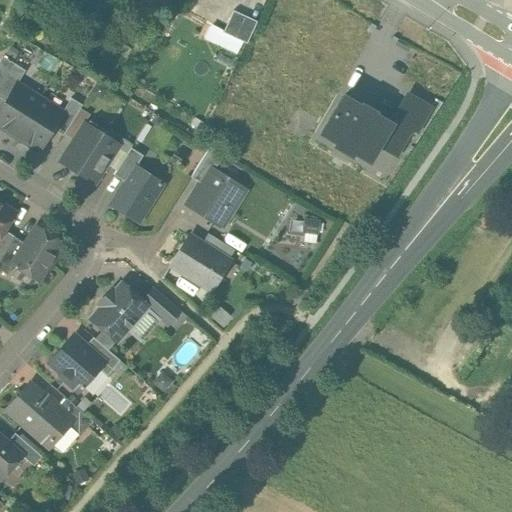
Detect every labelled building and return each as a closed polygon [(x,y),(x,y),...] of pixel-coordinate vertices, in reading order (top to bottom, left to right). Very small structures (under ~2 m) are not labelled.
[(245,43),(255,20),(233,11),(223,34),(245,43)] [(0,126),(15,136),(40,98),(17,83),(0,109),(0,126)] [(418,133),(433,107),(406,91),(387,123),(391,125),(378,147),(397,157),(413,130),(418,133)] [(387,123),(373,115),(373,113),(360,106),(359,107),(342,97),(321,132),(329,137),(338,142),(336,144),(352,153),(353,151),(370,160),(378,147),(391,125),(387,123)] [(15,136),(38,151),(63,112),(40,98),(15,136)] [(259,118),(278,129),(289,110),(270,99),(259,118)] [(79,110),(66,132),(74,136),(86,114),(79,110)] [(59,163),(76,174),(98,139),(81,129),(59,163)] [(76,174),(93,184),(115,150),(98,139),(76,174)] [(136,222),(161,184),(136,168),(111,206),(136,222)] [(186,206),(216,226),(241,188),(210,168),(186,206)] [(20,208),(0,195),(0,240),(8,227),(20,208)] [(28,238),(16,259),(48,277),(71,239),(38,220),(28,238)] [(8,227),(0,240),(0,264),(9,270),(16,259),(28,238),(8,227)] [(229,260),(190,235),(171,265),(209,291),(229,260)] [(126,276),(108,296),(136,321),(154,301),(144,292),(126,276)] [(155,281),(144,292),(154,301),(175,320),(186,308),(155,281)] [(120,339),(136,321),(108,296),(92,314),(120,339)] [(397,324),(420,334),(427,317),(404,308),(397,324)] [(497,326),(487,352),(497,356),(507,330),(497,326)] [(77,329),(49,359),(82,388),(104,364),(110,358),(91,341),(77,329)] [(96,335),(91,341),(110,358),(104,364),(111,370),(122,358),(96,335)] [(7,405),(51,444),(75,417),(60,404),(31,378),(7,405)] [(68,396),(60,404),(75,417),(87,428),(95,420),(68,396)] [(0,474),(4,478),(28,452),(12,438),(0,427),(0,474)] [(19,430),(12,438),(28,452),(40,462),(47,455),(19,430)] [(2,511),(8,506),(0,498),(0,511),(2,511)]
